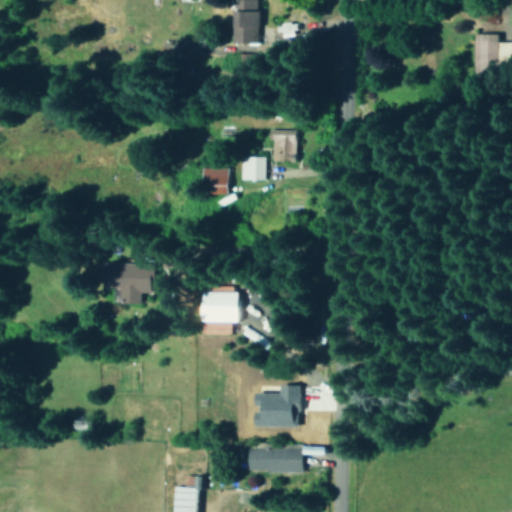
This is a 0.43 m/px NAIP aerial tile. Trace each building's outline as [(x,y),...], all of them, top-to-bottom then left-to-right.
[(258,0),(240,0),(240,25),(235,25),(235,42),(261,43),(262,9),(259,9),(258,0)] [(511,41),(501,41),(501,33),(476,33),(476,77),(500,78),(501,65),(511,65),(511,41)] [(273,159),(298,160),(298,129),(273,129),(273,159)] [(266,178),(266,158),(240,158),(240,179),(266,178)] [(230,167),(206,167),(207,193),(231,193),(230,167)] [(144,303),(144,292),(155,292),(156,263),(125,263),(124,302),(144,303)] [(242,321),(242,291),(207,291),(207,320),(242,321)] [(207,333),(230,334),(230,322),(208,322),(207,333)] [(259,392),(259,409),(258,409),(258,426),(303,426),(302,384),(283,385),(283,392),(259,392)] [(252,447),(251,470),(305,471),(305,448),(252,447)] [(176,511),(202,511),(203,475),(195,475),(195,486),(176,486),(176,511)]
